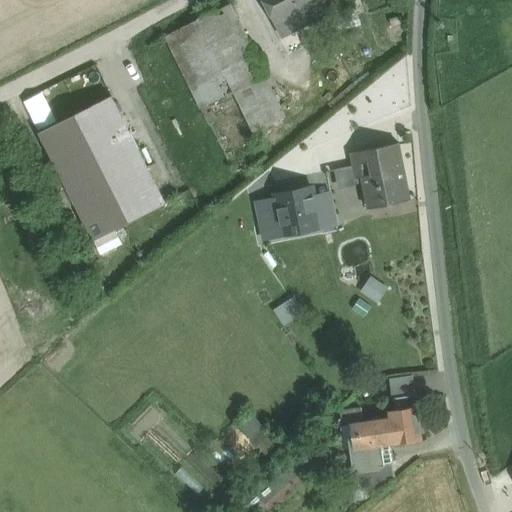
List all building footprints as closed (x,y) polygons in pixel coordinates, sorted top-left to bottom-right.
[(263,0),(276,25),(290,18),(295,30),(329,13),(324,2),(328,0),(263,0)] [(266,75),(230,3),(198,19),(198,21),(233,92),(264,76),(266,75)] [(233,92),(198,21),(166,37),(202,108),(233,92)] [(264,76),(233,92),(266,157),(297,141),(264,76)] [(233,92),(202,108),(235,173),(266,157),(233,92)] [(166,204),(111,96),(39,133),(94,241),(166,204)] [(399,144),(350,154),(353,167),(356,179),(362,178),(363,184),(368,209),(410,200),(399,144)] [(356,179),(353,167),(334,171),(338,190),(355,187),(355,185),(363,184),(362,178),(356,179)] [(328,177),(309,181),(319,228),(337,224),(328,177)] [(309,181),(274,188),(277,199),(284,236),(319,228),(309,181)] [(277,199),(255,204),(263,240),(284,236),(277,199)] [(276,308),(284,323),(305,313),(296,297),(276,308)] [(412,376),(389,379),(392,400),(415,396),(412,376)] [(363,421),(350,423),(350,424),(357,467),(392,462),(389,445),(422,440),(417,407),(388,411),(389,417),(363,421)] [(361,409),(340,412),(342,426),(350,424),(350,423),(363,421),(361,409)] [(253,414),(238,426),(256,448),(270,437),(253,414)] [(264,511),(305,478),(291,461),(237,505),(242,511),(264,511)] [(392,462),(357,467),(349,469),(352,486),(367,484),(377,495),(395,480),(392,462)] [(367,484),(352,486),(354,505),(367,504),(377,495),(367,484)]
